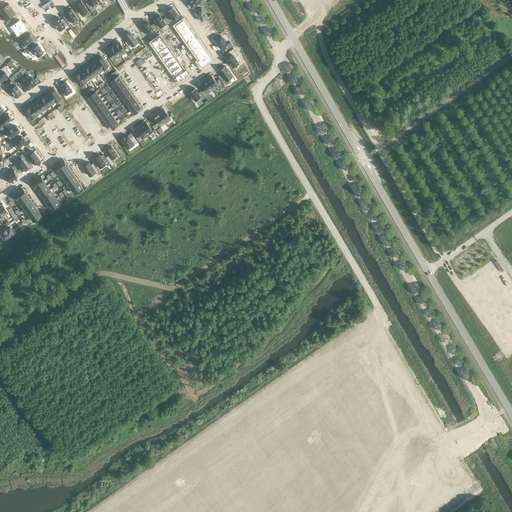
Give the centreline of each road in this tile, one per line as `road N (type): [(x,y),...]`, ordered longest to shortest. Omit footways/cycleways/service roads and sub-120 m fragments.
road 1 (track): [(312,192),(175,289),(99,272),(0,343)]
road 2 (tertiary): [(428,271),(272,0)]
road 3 (track): [(315,10),(325,56),(442,261)]
road 4 (tertiary): [(508,407),(428,271)]
road 5 (residential): [(179,0),(218,60),(154,105)]
road 6 (residential): [(508,407),(376,477)]
road 7 (residential): [(11,106),(131,19)]
